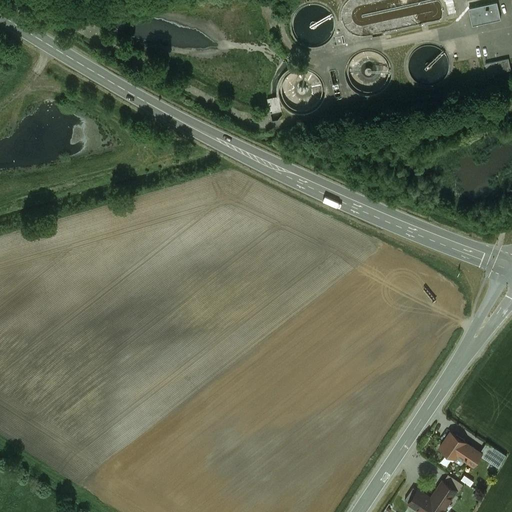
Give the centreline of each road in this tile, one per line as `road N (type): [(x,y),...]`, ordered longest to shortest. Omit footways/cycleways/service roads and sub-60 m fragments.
road 1 (secondary): [(0,13),(184,123),(511,267)]
road 2 (secondary): [(511,281),(359,511)]
